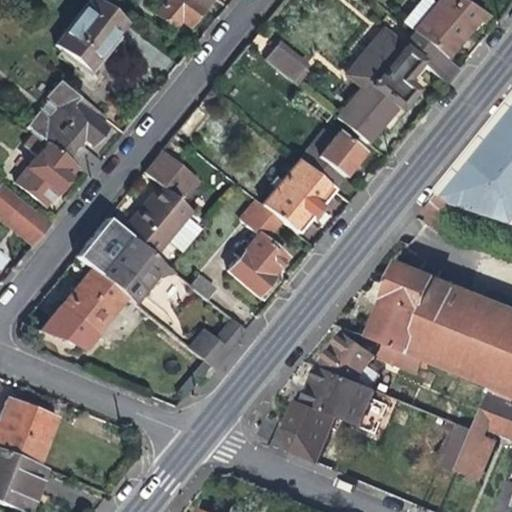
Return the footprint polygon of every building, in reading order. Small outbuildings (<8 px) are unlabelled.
[(111,44),(128,23),(97,0),(87,0),(53,44),(89,73),(111,44)] [(209,0),(166,0),(156,14),(174,28),(180,20),(188,27),(200,13),(209,0)] [(424,15),(410,32),(435,52),(445,60),(466,34),(482,15),(457,0),(435,0),(433,4),(424,15)] [(418,0),(413,7),(424,15),(433,4),(428,0),(418,0)] [(400,23),(410,32),(424,15),(413,7),(400,23)] [(425,64),(435,52),(410,32),(400,45),(382,30),(345,76),(365,91),(379,103),(382,99),(394,109),(398,112),(416,89),(406,80),(421,61),(425,64)] [(304,66),(277,45),(265,61),(292,80),(304,66)] [(28,127),(35,132),(76,165),(89,175),(100,160),(79,144),(83,139),(90,144),(98,135),(104,127),(100,124),(104,118),(59,82),(47,97),(58,106),(45,122),(37,115),(28,127)] [(379,103),(365,91),(355,104),(351,101),(336,119),(366,142),(382,123),(376,119),(381,112),(388,117),(394,109),(382,99),(379,103)] [(206,115),(197,107),(173,136),(182,143),(206,115)] [(511,108),(442,194),(460,209),(511,225),(511,108)] [(322,131),(297,161),(332,191),(350,169),(364,153),(337,131),(331,138),(322,131)] [(60,185),(76,165),(35,132),(24,145),(35,154),(14,181),(44,205),(60,185)] [(145,176),(163,154),(160,151),(142,173),(145,176)] [(145,176),(158,186),(178,202),(196,180),(163,154),(145,176)] [(297,161),(260,206),(279,221),(296,235),(310,217),(332,191),(297,161)] [(0,183),(0,221),(4,224),(23,200),(1,183),(0,183)] [(167,240),(185,217),(190,212),(178,202),(158,186),(145,202),(121,232),(153,258),(167,240)] [(439,235),(460,209),(442,194),(434,204),(420,221),(439,235)] [(4,224),(31,246),(40,234),(50,222),(23,200),(4,224)] [(263,241),(279,221),(260,206),(253,201),(237,220),(240,223),(255,235),(235,260),(226,271),(261,301),(277,282),(269,275),(284,258),(263,241)] [(198,227),(185,217),(167,240),(179,250),(198,227)] [(143,296),(167,269),(153,258),(121,232),(105,219),(89,239),(74,257),(90,270),(123,297),(134,306),(143,296)] [(220,247),(235,260),(255,235),(240,223),(220,247)] [(175,259),(167,269),(193,291),(204,299),(212,289),(175,259)] [(367,339),(386,347),(409,356),(438,283),(439,281),(398,264),(389,286),(374,322),(367,339)] [(193,291),(167,269),(143,296),(165,314),(183,304),(193,291)] [(83,346),(123,297),(90,270),(41,330),(55,335),(59,331),(70,338),(83,346)] [(511,311),(438,283),(409,356),(424,362),(492,390),(511,398),(511,311)] [(188,349),(212,369),(243,330),(230,320),(215,339),(204,330),(188,349)] [(333,349),(319,368),(371,389),(381,376),(369,367),(375,360),(344,336),(333,349)] [(418,377),(424,362),(409,356),(386,347),(380,360),(418,377)] [(376,391),(371,389),(319,368),(308,393),(303,406),(361,429),(376,391)] [(511,404),(490,395),(476,427),(489,432),(511,441),(511,404)] [(0,450),(36,465),(54,419),(34,411),(7,400),(0,415),(0,450)] [(489,432),(476,427),(457,473),(480,483),(497,444),(486,439),(489,432)] [(45,469),(36,465),(0,450),(0,503),(20,511),(21,511),(32,485),(38,487),(45,469)] [(511,511),(511,482),(509,481),(496,511),(511,511)]
